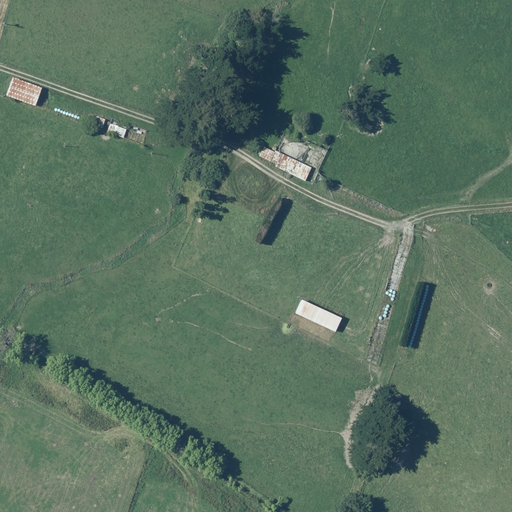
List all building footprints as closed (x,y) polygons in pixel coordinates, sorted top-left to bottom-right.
[(11,76),(5,95),(36,106),(42,87),(11,76)] [(105,119),(95,115),(92,124),(102,127),(105,119)] [(108,124),(105,132),(122,138),(125,130),(108,124)] [(311,168),(273,150),(273,152),(262,147),(258,157),(275,165),(273,168),(305,182),(311,168)] [(301,298),(294,313),(335,332),(342,316),(301,298)]
